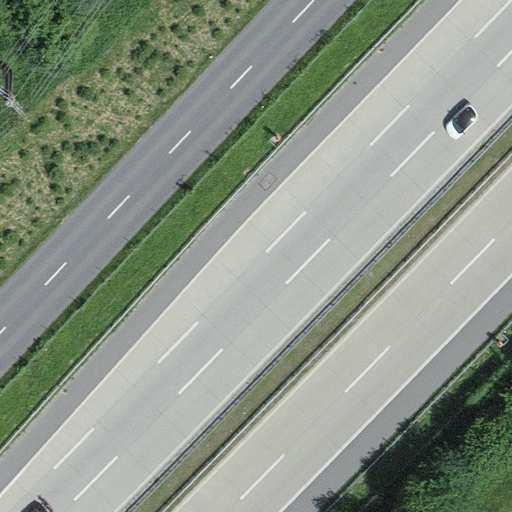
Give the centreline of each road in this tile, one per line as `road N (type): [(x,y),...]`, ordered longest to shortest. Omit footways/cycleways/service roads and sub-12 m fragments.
road 1 (motorway): [(511,48),(60,511)]
road 2 (unclassified): [(321,0),(0,338)]
road 3 (motorway): [(231,511),(511,223)]
